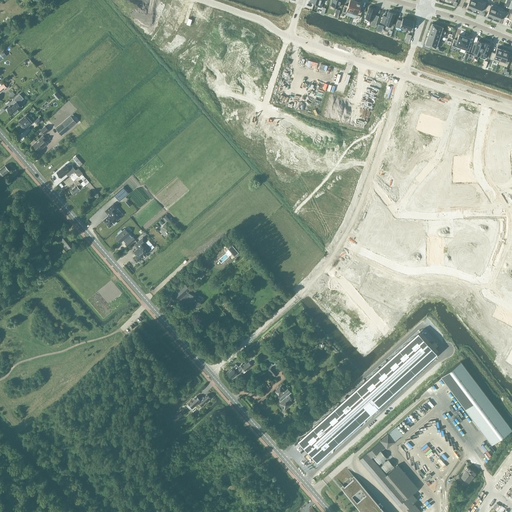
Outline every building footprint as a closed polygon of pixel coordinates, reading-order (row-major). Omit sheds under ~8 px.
[(345,5),(342,12),(346,14),(346,12),(352,13),(356,1),(353,0),(349,0),(348,6),(345,5)] [(465,0),(465,2),(468,3),(466,8),(472,11),(476,0),(465,0)] [(481,0),(476,0),(472,11),(478,13),(481,8),(484,9),(487,2),(481,0)] [(356,1),(352,13),(357,15),(356,17),(360,18),(362,10),(359,9),(362,3),(356,1)] [(488,4),(485,10),(488,11),(486,16),(492,19),(497,6),(491,4),(491,5),(488,4)] [(497,6),(492,19),(499,21),(501,16),(504,17),(506,11),(503,10),(504,9),(497,6)] [(152,7),(149,15),(159,18),(162,10),(152,7)] [(369,7),(365,18),(372,20),(370,25),(375,26),(379,16),(374,15),(376,9),(369,7)] [(383,16),(381,22),(391,26),(395,14),(388,11),(386,17),(383,16)] [(149,15),(147,23),(156,26),(159,18),(149,15)] [(398,19),(395,27),(406,30),(407,28),(411,30),(414,21),(403,18),(402,20),(398,19)] [(432,23),(430,30),(440,34),(443,27),(432,23)] [(119,27),(117,32),(127,35),(129,30),(131,31),(132,28),(128,26),(127,29),(119,27)] [(430,30),(427,37),(438,41),(438,40),(440,34),(430,30)] [(117,32),(116,38),(123,40),(122,43),(127,45),(128,42),(125,41),(127,35),(117,32)] [(454,39),(452,45),(460,48),(465,36),(464,36),(464,35),(460,34),(460,35),(459,34),(457,40),(454,39)] [(465,36),(460,48),(469,52),(471,45),(468,44),(470,38),(469,38),(470,37),(466,36),(466,37),(465,36)] [(427,37),(425,44),(438,49),(440,41),(438,40),(438,41),(427,37)] [(252,46),(249,52),(253,53),(254,50),(259,52),(262,41),(261,41),(261,40),(258,39),(257,40),(257,39),(254,46),(252,46)] [(474,42),(471,51),(479,55),(484,43),(478,40),(477,43),(474,42)] [(262,41),(259,52),(264,54),(263,56),(266,57),(268,51),(265,50),(268,43),(267,43),(264,41),(264,42),(262,41)] [(484,43),(479,55),(487,58),(491,50),(488,49),(489,45),(484,43)] [(122,49),(114,49),(114,55),(124,55),(124,49),(127,49),(127,46),(122,46),(122,49)] [(492,52),(490,59),(499,62),(499,61),(503,49),(497,47),(495,53),(492,52)] [(499,62),(498,64),(507,67),(508,64),(510,58),(507,57),(508,51),(503,49),(499,61),(499,62)] [(200,50),(197,57),(207,60),(210,53),(200,50)] [(294,51),(293,55),(296,56),(294,62),(304,65),(306,59),(299,57),(300,54),(294,51)] [(124,55),(114,55),(114,61),(122,61),(122,64),(127,64),(127,61),(124,61),(124,55)] [(197,57),(195,64),(205,67),(207,60),(197,57)] [(289,66),(288,70),(294,72),(295,69),(302,71),(304,65),(294,62),(292,67),(289,66)] [(195,64),(193,71),(203,74),(205,67),(195,64)] [(337,74),(335,80),(338,81),(339,79),(344,81),(348,70),(346,69),(347,69),(343,68),(342,68),(340,75),(337,74)] [(136,70),(124,70),(124,78),(136,78),(136,70)] [(348,70),(344,81),(349,82),(349,85),(352,86),(354,80),(351,79),(353,72),(353,71),(349,70),(348,70)] [(193,71),(190,78),(200,82),(203,74),(193,71)] [(166,76),(159,77),(159,87),(167,87),(166,76)] [(174,76),(166,76),(167,87),(174,87),(174,76)] [(287,76),(280,81),(286,89),(293,84),(287,76)] [(151,77),(144,78),(144,88),(152,88),(151,77)] [(159,77),(151,77),(152,88),(159,87),(159,77)] [(190,78),(188,85),(198,89),(200,82),(190,78)] [(374,87),(372,93),(375,94),(376,92),(381,94),(385,83),(383,82),(384,81),(380,80),(380,81),(379,81),(377,88),(374,87)] [(280,81),(273,86),(279,94),(286,89),(280,81)] [(213,82),(211,92),(219,94),(221,84),(213,82)] [(385,83),(381,94),(386,95),(385,98),(389,99),(391,93),(388,92),(390,85),(390,84),(390,83),(386,82),(386,83),(385,83)] [(221,84),(219,94),(228,96),(230,86),(221,84)] [(273,86),(267,91),(273,99),(279,94),(273,86)] [(237,87),(235,97),(243,99),(245,89),(237,87)] [(310,87),(301,116),(311,120),(320,91),(310,87)] [(245,89),(243,99),(252,100),(254,91),(245,89)] [(254,91),(252,100),(260,102),(262,92),(254,91)] [(406,91),(405,97),(414,100),(415,94),(406,91)] [(24,98),(20,94),(14,99),(16,101),(13,104),(14,104),(11,107),(10,106),(7,109),(12,115),(23,106),(20,102),(24,98)] [(428,103),(426,109),(429,111),(429,109),(435,111),(439,101),(433,99),(431,104),(428,103)] [(439,101),(435,111),(441,113),(441,115),(444,116),(446,110),(443,109),(445,103),(439,101)] [(186,102),(184,112),(192,114),(194,103),(186,102)] [(372,102),(370,105),(373,106),(371,111),(382,115),(382,113),(383,113),(384,110),(384,109),(377,107),(378,104),(372,102)] [(194,103),(192,114),(200,116),(202,105),(194,103)] [(202,105),(200,116),(208,117),(210,107),(202,105)] [(210,107),(208,117),(216,119),(218,108),(210,107)] [(458,114),(456,120),(459,121),(460,119),(466,121),(469,111),(463,109),(461,115),(458,114)] [(367,115),(366,119),(372,121),(373,118),(380,120),(381,120),(382,116),(381,116),(382,115),(371,111),(369,116),(367,115)] [(469,111),(466,121),(471,123),(471,125),(474,126),(475,120),(473,119),(475,113),(469,111)] [(130,112),(120,120),(125,126),(135,118),(130,112)] [(227,115),(226,123),(234,125),(236,114),(231,113),(231,115),(227,115)] [(172,114),(164,120),(167,124),(175,118),(172,114)] [(236,114),(234,125),(242,127),(244,118),(241,117),(241,115),(236,114)] [(324,114),(320,123),(327,126),(331,117),(324,114)] [(33,122),(27,115),(19,122),(25,129),(33,122)] [(246,120),(245,126),(248,127),(248,125),(254,127),(256,116),(250,115),(249,120),(246,120)] [(56,129),(62,135),(77,123),(71,116),(56,129)] [(256,116),(254,127),(260,128),(260,129),(263,130),(264,123),(261,123),(262,117),(256,116)] [(398,116),(396,121),(406,124),(407,119),(398,116)] [(331,117),(327,126),(333,129),(337,119),(331,117)] [(175,118),(167,124),(170,128),(178,122),(175,118)] [(337,119),(333,129),(339,131),(343,122),(337,119)] [(495,120),(492,130),(496,131),(500,121),(495,120)] [(266,128),(265,134),(268,135),(269,132),(276,134),(279,122),(271,121),(270,128),(266,128)] [(500,121),(496,131),(501,133),(505,123),(500,121)] [(178,122),(170,128),(173,132),(181,126),(178,122)] [(343,122),(339,131),(346,134),(350,125),(343,122)] [(505,123),(501,133),(506,135),(510,125),(505,123)] [(134,128),(130,131),(132,134),(134,132),(138,136),(146,129),(142,125),(136,130),(134,128)] [(181,126),(173,132),(176,137),(185,130),(181,126)] [(394,130),(392,136),(402,139),(405,130),(399,128),(398,131),(394,130)] [(146,129),(138,136),(142,140),(140,142),(142,144),(145,141),(143,139),(149,134),(146,129)] [(185,130),(176,137),(179,141),(188,134),(185,130)] [(292,130),(289,135),(300,140),(302,135),(302,136),(304,132),(300,130),(299,133),(292,130)] [(188,134),(179,141),(183,145),(187,142),(189,144),(194,140),(192,138),(191,138),(188,134)] [(289,135),(287,140),(293,144),(292,146),(298,149),(299,146),(297,145),(300,140),(289,135)] [(33,144),(34,146),(37,150),(39,151),(43,148),(42,147),(44,146),(47,144),(43,140),(45,138),(43,136),(39,139),(40,139),(33,144)] [(392,136),(390,141),(394,143),(393,146),(399,148),(402,139),(392,136)] [(426,137),(425,140),(427,141),(425,147),(435,150),(437,144),(431,142),(432,139),(426,137)] [(309,145),(307,151),(310,152),(311,150),(316,152),(321,143),(315,140),(312,146),(309,145)] [(146,144),(142,148),(144,150),(146,148),(150,152),(158,146),(154,141),(148,147),(146,144)] [(321,143),(316,152),(322,155),(320,158),(324,159),(327,153),(324,152),(327,145),(321,143)] [(158,146),(150,152),(154,157),(152,159),(154,161),(157,157),(155,155),(161,150),(158,146)] [(258,146),(256,154),(267,156),(269,148),(258,146)] [(421,152),(420,155),(426,157),(427,154),(433,156),(435,150),(425,147),(423,152),(421,152)] [(287,150),(282,159),(289,162),(294,153),(294,154),(296,151),(290,148),(289,151),(287,150)] [(387,150),(385,156),(395,160),(397,154),(399,154),(400,151),(394,149),(393,152),(387,150)] [(198,150),(191,158),(196,161),(202,153),(198,150)] [(202,153),(196,161),(200,165),(206,156),(202,153)] [(256,154),(254,162),(265,164),(267,156),(256,154)] [(165,156),(157,163),(163,169),(171,162),(165,156)] [(206,156),(200,165),(204,168),(210,159),(206,156)] [(385,156),(383,163),(389,165),(388,168),(394,170),(395,167),(393,166),(395,160),(385,156)] [(419,158),(412,165),(420,172),(424,167),(421,165),(423,162),(419,158)] [(210,159),(204,168),(208,171),(214,163),(210,159)] [(171,162),(163,169),(168,176),(176,168),(171,162)] [(214,163),(208,171),(212,174),(218,166),(214,163)] [(5,165),(0,169),(0,178),(10,171),(5,165)] [(65,165),(57,172),(61,178),(66,173),(68,176),(75,170),(72,166),(69,169),(65,165)] [(412,165),(408,169),(416,176),(420,172),(412,165)] [(218,166),(212,174),(216,178),(223,169),(218,166)] [(280,166),(278,173),(290,176),(292,169),(280,166)] [(440,166),(432,175),(438,180),(446,171),(448,172),(450,170),(445,166),(443,168),(440,166)] [(76,173),(71,178),(73,181),(78,176),(79,177),(83,173),(78,168),(74,172),(76,173)] [(226,168),(224,175),(228,175),(226,181),(232,182),(235,171),(229,170),(229,169),(226,168)] [(235,171),(232,182),(238,183),(239,178),(243,178),(244,172),(241,171),(240,173),(235,171)] [(246,173),(245,179),(248,180),(247,185),(253,186),(255,176),(249,174),(249,173),(246,173)] [(386,173),(378,179),(381,183),(389,177),(386,173)] [(180,174),(172,181),(177,187),(185,180),(180,174)] [(255,176),(253,186),(258,188),(260,182),(263,183),(264,176),(261,176),(261,177),(255,176)] [(389,177),(381,183),(385,187),(392,182),(389,177)] [(185,180),(177,187),(183,194),(191,187),(185,180)] [(75,184),(76,185),(71,191),(74,195),(83,187),(78,181),(75,184)] [(392,182),(385,187),(388,191),(395,185),(392,182)] [(395,185),(388,191),(391,195),(399,190),(395,185)] [(129,193),(124,187),(115,195),(120,201),(129,193)] [(399,190),(391,195),(394,200),(402,194),(399,190)] [(194,192),(189,196),(191,199),(196,204),(205,197),(200,191),(196,194),(194,192)] [(416,196),(416,202),(419,203),(419,207),(425,207),(425,196),(416,196)] [(425,196),(425,207),(431,207),(431,203),(434,203),(434,196),(425,196)] [(118,208),(114,204),(105,211),(109,215),(104,220),(110,227),(113,224),(115,225),(117,223),(117,221),(121,217),(115,211),(118,208)] [(364,217),(361,223),(372,227),(375,218),(369,216),(368,218),(364,217)] [(441,220),(429,220),(429,231),(441,231),(441,220)] [(453,220),(441,220),(441,231),(453,231),(453,220)] [(390,221),(389,230),(398,231),(398,221),(390,221)] [(398,221),(398,231),(405,231),(406,222),(398,221)] [(479,227),(476,227),(476,232),(479,232),(479,231),(485,231),(485,221),(479,221),(479,227)] [(491,221),(485,221),(485,231),(491,231),(491,232),(494,232),(494,227),(491,227),(491,221)] [(458,229),(455,229),(455,234),(458,234),(458,232),(464,232),(463,222),(458,222),(458,229)] [(469,222),(463,222),(464,232),(469,232),(469,234),(472,234),(472,229),(469,229),(469,222)] [(413,223),(413,232),(421,233),(421,223),(413,223)] [(117,238),(115,239),(119,242),(120,242),(120,241),(121,242),(124,240),(130,234),(125,229),(122,231),(121,230),(118,233),(119,234),(116,237),(117,238)] [(356,235),(354,239),(366,244),(370,236),(357,230),(355,234),(356,235)] [(130,234),(124,240),(126,242),(125,243),(128,247),(136,240),(133,237),(132,237),(130,234)] [(65,236),(61,239),(66,246),(64,247),(66,251),(69,249),(70,248),(73,246),(65,236)] [(137,248),(133,252),(136,256),(134,256),(135,257),(138,261),(143,257),(144,258),(146,256),(146,255),(150,251),(151,249),(152,249),(154,247),(148,240),(147,241),(143,237),(134,244),(137,248)] [(475,245),(472,253),(483,256),(486,248),(483,248),(484,245),(479,243),(477,246),(475,245)] [(232,244),(228,248),(235,256),(240,252),(232,244)] [(388,246),(385,253),(396,258),(398,255),(401,256),(403,251),(400,249),(399,251),(388,246)] [(421,252),(415,253),(416,263),(422,263),(421,257),(424,257),(424,250),(421,250),(421,252)] [(446,250),(446,259),(451,259),(453,260),(451,264),(459,267),(464,255),(453,250),(446,250)] [(409,251),(406,251),(406,257),(409,257),(410,263),(416,263),(415,253),(409,253),(409,251)] [(339,259),(338,262),(360,272),(362,270),(358,268),(361,262),(346,255),(343,261),(339,259)] [(473,262),(469,270),(480,274),(483,265),(478,263),(479,261),(473,259),(472,262),(473,262)] [(338,262),(337,264),(341,266),(338,272),(353,279),(356,273),(359,275),(360,272),(338,262)] [(511,264),(504,262),(502,267),(511,270),(511,264)] [(193,271),(199,279),(204,275),(198,267),(193,271)] [(511,270),(502,267),(500,272),(510,276),(511,270)] [(370,271),(363,286),(369,289),(367,292),(370,293),(380,271),(377,270),(376,273),(370,271)] [(380,271),(370,293),(372,294),(374,291),(379,294),(386,278),(381,276),(383,272),(380,271)] [(500,272),(498,277),(508,281),(510,276),(500,272)] [(386,278),(379,294),(385,296),(384,299),(386,301),(396,278),(394,277),(392,281),(386,278)] [(498,277),(496,282),(506,286),(508,281),(498,277)] [(396,278),(386,301),(389,302),(390,298),(396,301),(396,299),(403,286),(397,283),(399,279),(396,278)] [(496,282),(494,287),(504,291),(506,286),(496,282)] [(332,283),(319,294),(323,299),(321,301),(323,303),(341,287),(339,285),(336,288),(332,283)] [(403,286),(396,299),(402,302),(401,305),(403,306),(413,284),(411,283),(409,287),(404,284),(403,286)] [(413,284),(403,306),(406,308),(407,304),(413,307),(420,292),(414,289),(416,285),(413,284)] [(428,288),(427,291),(432,293),(433,291),(439,293),(439,292),(445,294),(448,287),(441,285),(441,287),(435,284),(433,289),(428,288)] [(186,285),(175,295),(179,300),(183,296),(185,298),(188,299),(186,306),(192,308),(194,302),(199,304),(200,302),(201,302),(202,302),(202,301),(203,301),(203,300),(204,300),(204,299),(204,298),(203,298),(203,297),(202,297),(199,296),(199,297),(187,293),(187,292),(190,290),(186,285)] [(453,289),(450,294),(453,295),(454,294),(459,296),(463,287),(458,285),(455,290),(453,289)] [(341,287),(323,303),(324,305),(327,303),(331,308),(344,297),(340,292),(343,289),(341,287)] [(463,287),(459,296),(464,299),(463,300),(466,301),(468,297),(466,296),(468,290),(463,287)] [(344,297),(331,308),(335,312),(332,315),(334,317),(353,301),(351,299),(348,301),(344,297)] [(467,304),(465,309),(467,310),(469,308),(474,310),(478,301),(473,299),(470,306),(467,304)] [(353,301),(334,317),(336,319),(339,317),(343,321),(356,310),(352,306),(355,303),(353,301)] [(478,301),(474,310),(479,313),(478,316),(480,317),(483,312),(480,311),(484,304),(478,301)] [(356,310),(343,321),(347,326),(344,328),(346,330),(365,314),(363,312),(360,315),(356,310)] [(365,314),(346,330),(348,333),(351,330),(355,335),(367,324),(363,319),(366,317),(365,314)] [(486,318),(482,327),(489,331),(493,321),(486,318)] [(367,324),(355,335),(359,340),(356,342),(358,344),(376,328),(374,326),(371,328),(367,324)] [(376,328),(358,344),(360,346),(362,344),(366,348),(379,337),(375,333),(378,330),(376,328)] [(418,332),(297,440),(298,440),(299,439),(317,460),(316,461),(437,353),(418,332)] [(511,340),(504,337),(502,341),(511,346),(511,344),(511,340)] [(502,341),(499,346),(509,351),(511,346),(502,341)] [(499,346),(497,351),(506,356),(509,351),(499,346)] [(497,351),(494,356),(504,361),(506,356),(497,351)] [(461,361),(440,376),(492,444),(511,429),(461,361)] [(243,373),(252,366),(250,364),(248,365),(247,364),(246,363),(245,363),(243,364),(242,363),(238,366),(236,364),(232,367),(227,372),(232,379),(241,371),(243,373)] [(272,366),(268,369),(273,375),(277,372),(280,369),(275,363),(272,366)] [(279,387),(275,391),(279,395),(278,396),(282,401),(279,403),(284,410),(291,404),(289,401),(292,398),(289,395),(291,393),(287,389),(282,383),(278,386),(279,387)] [(198,402),(195,405),(196,407),(197,407),(198,407),(199,408),(200,408),(201,407),(202,407),(211,398),(207,394),(204,397),(203,396),(202,397),(200,399),(199,399),(200,400),(198,402)] [(200,400),(199,399),(197,397),(195,399),(195,398),(193,400),(192,402),(191,401),(189,403),(190,403),(189,405),(192,408),(198,402),(200,400)] [(388,434),(380,441),(385,447),(386,448),(394,442),(388,434)] [(380,441),(367,453),(372,459),(380,451),(385,447),(380,441)] [(386,458),(381,452),(374,458),(379,464),(386,458)] [(367,453),(359,460),(372,474),(404,511),(419,511),(420,511),(413,503),(416,500),(411,494),(406,498),(385,475),(372,459),(367,453)] [(393,467),(388,460),(381,466),(386,473),(393,467)] [(397,465),(385,475),(406,498),(411,494),(417,488),(397,465)] [(474,476),(476,474),(467,467),(465,470),(466,470),(461,477),(469,483),(474,476)] [(341,487),(341,488),(361,511),(384,511),(381,508),(383,507),(380,504),(379,505),(354,476),(353,477),(352,478),(354,481),(345,489),(343,486),(342,486),(341,487)]
